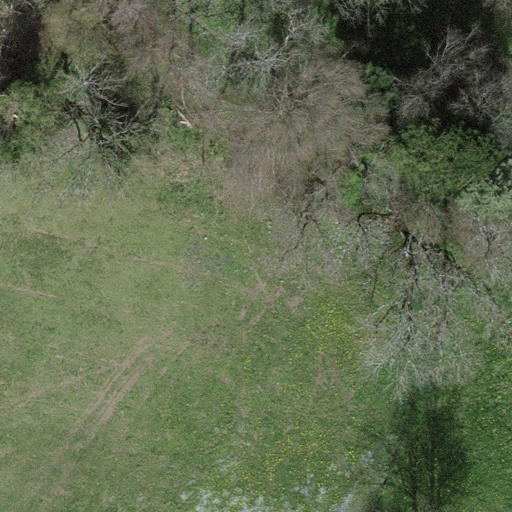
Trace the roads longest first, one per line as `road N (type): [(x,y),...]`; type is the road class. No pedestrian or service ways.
road 1 (track): [(317,511),(506,119)]
road 2 (track): [(446,0),(506,119),(511,105)]
